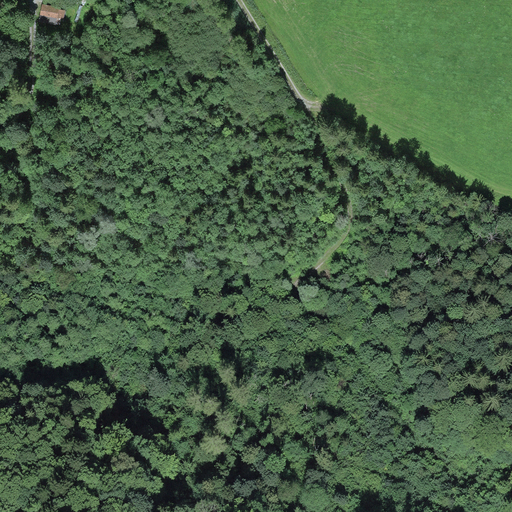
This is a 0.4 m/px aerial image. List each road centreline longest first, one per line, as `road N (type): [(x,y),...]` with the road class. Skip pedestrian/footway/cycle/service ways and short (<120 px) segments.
road 1 (track): [(239,0),(314,123),(343,191),(343,237),(297,280),(297,302),(347,350),(389,416),(431,459),(460,473),(511,471)]
road 2 (track): [(32,0),(30,86),(23,109),(0,125)]
